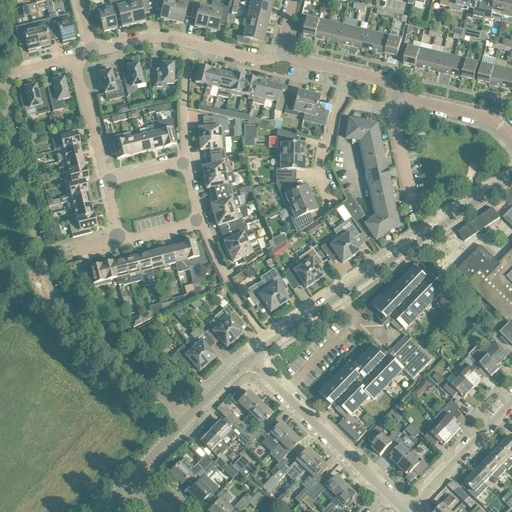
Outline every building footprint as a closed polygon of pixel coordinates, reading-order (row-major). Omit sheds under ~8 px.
[(134,25),(128,4),(122,6),(120,0),(111,0),(109,1),(111,8),(114,19),(120,17),(122,27),(125,27),(126,27),(129,27),(129,26),(134,25)] [(132,0),(134,3),(128,4),(134,25),(138,23),(139,24),(142,23),(142,22),(145,22),(142,11),(149,10),(146,0),(132,0)] [(167,20),(171,21),(176,0),(152,0),(152,5),(156,6),(156,7),(163,8),(160,19),(163,19),(163,20),(166,21),(167,20)] [(191,15),(194,0),(176,0),(171,21),(176,22),(176,23),(179,24),(179,23),(183,24),(185,14),(191,15)] [(201,28),(206,29),(211,9),(204,7),(206,1),(202,0),(194,0),(191,15),(197,16),(194,27),(198,27),(197,28),(201,29),(201,28)] [(451,0),(450,8),(449,10),(461,13),(462,9),(468,11),(470,0),(451,0)] [(470,0),(468,11),(474,12),(473,16),(484,19),(487,7),(488,3),(482,1),(482,0),(470,0)] [(502,23),(503,17),(507,0),(495,0),(493,8),(487,7),(484,19),(502,23)] [(511,0),(507,0),(503,17),(509,18),(508,22),(510,25),(511,25),(511,0)] [(245,10),(250,11),(269,16),(271,7),(252,2),(247,1),(245,10)] [(212,2),(211,9),(206,29),(211,30),(210,31),(214,32),(214,31),(217,32),(219,22),(226,23),(229,8),(223,7),(223,5),(212,2)] [(117,29),(114,19),(111,8),(103,10),(102,6),(97,7),(103,32),(112,30),(112,31),(115,30),(115,29),(117,29)] [(267,25),(269,16),(250,11),(248,20),(267,25)] [(59,32),(62,43),(63,45),(71,43),(70,40),(75,39),(69,14),(56,17),(55,13),(49,15),(50,19),(54,34),(59,32)] [(315,42),(316,38),(320,19),(308,16),(303,35),(315,37),(314,42),(315,42)] [(418,18),(411,16),(410,23),(416,25),(418,18)] [(54,34),(50,19),(39,22),(40,26),(34,28),(39,48),(43,47),(43,50),(51,48),(48,35),(54,34)] [(320,19),(316,38),(327,41),(332,22),(320,19)] [(267,25),(248,20),(246,29),(264,33),(267,25)] [(327,41),(339,44),(343,25),(332,22),(327,41)] [(19,43),(25,41),(28,53),(35,52),(35,49),(39,48),(34,28),(28,29),(27,25),(15,28),(19,43)] [(343,25),(339,44),(350,47),(355,27),(343,25)] [(355,27),(350,47),(362,49),(366,30),(355,27)] [(453,27),(451,34),(454,34),(460,36),(462,36),(463,29),(453,27)] [(264,33),(246,29),(244,38),(238,37),(236,43),(248,46),(250,40),(262,43),(264,33)] [(374,52),(378,33),(366,30),(362,49),(374,52)] [(385,55),(390,36),(378,33),(374,52),(385,55)] [(402,39),(392,36),(390,36),(385,55),(384,59),(385,59),(386,54),(398,57),(402,39)] [(415,71),(416,67),(420,48),(408,45),(404,64),(415,66),(414,71),(415,71)] [(420,48),(416,67),(427,70),(432,51),(420,48)] [(443,54),(432,51),(427,70),(439,73),(443,54)] [(443,54),(439,73),(450,76),(455,56),(443,54)] [(467,59),(455,56),(450,76),(462,78),(461,82),(462,78),(467,59)] [(479,62),(467,59),(462,78),(474,80),(479,62)] [(173,85),(173,83),(177,81),(173,73),(173,64),(161,63),(161,76),(155,76),(155,89),(166,89),(166,84),(173,85)] [(489,89),(490,85),(494,66),(482,63),(478,81),(489,84),(488,89),(489,89)] [(136,86),(146,84),(145,81),(145,71),(140,72),(138,64),(127,67),(130,80),(123,81),(126,93),(127,93),(128,96),(137,94),(138,92),(136,86)] [(501,88),(506,68),(494,66),(490,85),(501,88)] [(201,88),(206,89),(211,70),(211,69),(199,67),(195,83),(202,85),(201,88)] [(501,88),(511,90),(511,69),(506,68),(501,88)] [(110,101),(124,97),(123,92),(120,82),(114,83),(111,70),(99,73),(106,99),(110,101)] [(218,71),(218,72),(211,70),(206,89),(205,93),(217,96),(218,89),(222,72),(218,71)] [(227,73),(222,72),(218,89),(225,90),(224,94),(229,95),(233,76),(226,74),(227,73)] [(234,75),(233,76),(229,95),(241,97),(242,94),(246,78),(234,75)] [(63,100),(69,98),(64,78),(52,81),(55,94),(49,95),(53,112),(65,109),(63,100)] [(246,78),(242,94),(249,96),(248,99),(253,100),(258,81),(246,78)] [(258,79),(258,81),(253,100),(252,103),(264,106),(269,83),(265,82),(266,81),(258,79)] [(264,106),(275,109),(274,111),(281,113),(286,94),(279,93),(281,87),(273,85),(273,84),(269,83),(264,106)] [(39,98),(36,85),(24,88),(26,95),(20,96),(23,108),(29,107),(29,109),(35,107),(37,116),(50,112),(46,96),(39,98)] [(304,114),(309,94),(298,91),(295,104),(287,102),(284,114),(296,117),(298,113),(304,114)] [(309,94),(304,114),(310,116),(310,120),(322,123),(325,111),(317,109),(320,96),(309,94)] [(163,105),(157,106),(154,107),(155,112),(155,114),(164,112),(163,105)] [(228,132),(228,121),(211,117),(212,128),(199,129),(199,140),(221,138),(220,132),(228,132)] [(259,126),(260,120),(249,117),(248,121),(247,123),(259,126)] [(158,124),(159,128),(164,148),(176,145),(172,129),(173,129),(172,119),(163,122),(164,123),(158,124)] [(235,127),(233,127),(234,137),(242,137),(241,122),(235,120),(235,127)] [(376,125),(349,120),(346,139),(360,142),(368,175),(370,174),(372,183),(370,184),(377,216),(365,225),(376,240),(398,225),(388,180),(389,180),(387,170),(386,170),(376,125)] [(157,150),(156,149),(163,147),(164,148),(159,128),(154,129),(155,133),(148,134),(152,151),(157,150)] [(148,152),(152,151),(148,134),(146,129),(140,130),(141,133),(136,134),(140,153),(148,151),(148,152)] [(294,134),(284,132),(277,130),(277,149),(281,150),(281,157),(304,158),(305,145),(294,144),(294,134)] [(59,145),(60,150),(80,145),(77,133),(64,136),(63,132),(56,134),(57,138),(60,137),(62,144),(59,145)] [(133,155),(140,153),(136,134),(131,135),(130,133),(124,135),(124,137),(129,157),(133,156),(133,155)] [(112,155),(116,154),(117,160),(129,157),(124,137),(119,138),(120,142),(113,143),(113,144),(109,145),(112,155)] [(204,150),(205,159),(226,156),(226,155),(225,138),(221,138),(199,140),(200,151),(204,150)] [(64,154),(66,161),(83,156),(81,152),(79,145),(80,145),(60,150),(61,155),(64,154)] [(65,168),(66,173),(85,168),(83,161),(84,161),(83,156),(66,161),(68,167),(65,168)] [(204,178),(232,173),(227,163),(226,157),(226,156),(205,159),(206,167),(202,167),(204,178)] [(304,171),(304,158),(281,157),(280,165),(276,166),(276,184),(293,181),(293,170),(304,171)] [(68,184),(68,185),(88,180),(85,168),(66,173),(67,178),(70,177),(72,183),(68,184)] [(233,191),(231,185),(235,185),(232,174),(232,173),(204,178),(206,189),(219,187),(221,193),(233,191)] [(88,180),(68,185),(70,191),(66,192),(68,197),(87,192),(85,181),(88,180)] [(297,191),(293,181),(276,184),(283,201),(287,200),(290,208),(312,198),(307,186),(297,191)] [(348,189),(343,191),(342,192),(346,200),(341,203),(367,241),(371,238),(359,220),(365,216),(352,197),(352,196),(348,189)] [(214,216),(234,210),(241,208),(240,207),(241,207),(237,196),(235,197),(233,191),(219,196),(221,202),(211,206),(211,207),(210,209),(214,215),(214,216)] [(69,209),(74,208),(90,204),(89,200),(91,200),(89,192),(87,192),(68,197),(60,199),(61,204),(67,203),(69,209)] [(297,234),(305,229),(311,224),(307,215),(317,210),(312,198),(290,208),(293,215),(289,217),(297,234)] [(74,208),(76,215),(72,216),(74,220),(93,215),(92,215),(91,208),(90,204),(74,208)] [(241,208),(234,210),(214,216),(214,217),(215,225),(217,225),(218,227),(230,222),(232,229),(243,224),(242,219),(247,217),(247,205),(241,207),(240,207),(241,208)] [(500,218),(493,208),(458,232),(465,242),(480,232),(483,237),(488,234),(485,229),(500,218)] [(493,257),(481,246),(480,246),(481,247),(471,256),(470,256),(473,259),(469,263),(466,261),(457,271),(456,271),(468,283),(469,283),(479,293),(478,293),(478,294),(479,293),(489,303),(488,303),(489,304),(489,303),(499,313),(499,314),(500,313),(509,323),(500,333),(511,344),(511,209),(503,218),(504,218),(505,218),(511,224),(511,251),(503,261),(499,265),(492,257),(493,257)] [(92,233),(91,229),(96,227),(93,215),(74,220),(68,222),(69,222),(70,222),(74,237),(72,237),(72,238),(92,233)] [(228,252),(257,239),(254,233),(248,235),(244,226),(233,231),(236,237),(224,242),(228,252)] [(353,240),(358,237),(359,236),(353,226),(342,233),(341,231),(336,235),(339,240),(351,257),(360,251),(353,240)] [(272,239),(275,246),(287,242),(284,234),(272,239)] [(249,264),(263,254),(257,239),(228,252),(233,262),(245,257),(249,264)] [(335,253),(339,259),(342,264),(351,257),(339,240),(334,243),(332,240),(321,247),(322,249),(328,257),(335,253)] [(194,241),(182,244),(189,268),(193,267),(193,266),(206,263),(201,244),(196,245),(194,241)] [(182,262),(183,265),(187,264),(188,268),(189,268),(182,244),(182,245),(175,247),(175,246),(171,247),(175,264),(182,262)] [(168,265),(175,264),(171,247),(167,248),(167,249),(159,251),(164,270),(169,269),(168,265)] [(324,276),(318,267),(323,264),(313,249),(298,258),(303,265),(315,282),(324,276)] [(148,253),(152,269),(159,268),(159,271),(164,270),(159,251),(152,253),(152,252),(148,253)] [(141,276),(142,281),(154,278),(152,269),(148,253),(143,254),(144,255),(136,257),(141,276)] [(124,259),(131,284),(142,281),(141,276),(136,257),(129,259),(129,258),(124,259)] [(113,262),(119,286),(123,284),(123,286),(131,284),(124,259),(120,260),(120,261),(113,263),(113,262)] [(118,286),(119,286),(113,262),(101,265),(106,285),(111,283),(110,280),(117,279),(117,282),(118,286)] [(420,262),(419,264),(409,274),(410,275),(402,283),(401,282),(395,287),(397,289),(393,293),(391,292),(385,297),(387,299),(383,303),(382,301),(376,307),(382,314),(379,317),(388,327),(391,323),(400,332),(404,328),(406,330),(449,286),(443,280),(444,278),(439,273),(435,277),(420,262)] [(101,286),(106,285),(101,265),(89,268),(93,284),(100,283),(101,286)] [(315,282),(303,265),(298,268),(295,265),(286,271),(287,273),(293,281),(298,278),(306,289),(315,282)] [(286,286),(279,276),(274,269),(260,279),(262,282),(279,307),(288,301),(281,290),(286,286)] [(257,285),(260,290),(251,296),(258,306),(263,302),(270,313),(279,307),(262,282),(257,285)] [(203,293),(201,286),(198,285),(193,286),(194,291),(196,297),(203,293)] [(190,292),(183,297),(185,302),(196,297),(194,291),(190,292)] [(173,302),(174,307),(185,302),(183,297),(172,299),(173,302)] [(197,300),(191,305),(195,310),(201,304),(197,300)] [(173,302),(161,305),(163,313),(174,307),(173,302)] [(161,304),(149,307),(152,318),(153,318),(163,313),(161,305),(161,304)] [(239,339),(239,337),(243,333),(234,323),(239,318),(228,306),(214,318),(235,340),(237,341),(239,339)] [(179,320),(186,315),(180,308),(174,314),(179,320)] [(131,321),(133,327),(142,323),(140,316),(131,321)] [(209,324),(212,327),(205,333),(213,342),(218,338),(226,348),(231,344),(232,345),(235,343),(234,341),(235,340),(214,318),(215,319),(209,324)] [(211,343),(205,336),(201,332),(202,331),(199,327),(191,334),(196,340),(196,341),(194,341),(191,344),(191,346),(207,364),(216,357),(207,347),(211,343)] [(357,442),(364,435),(367,432),(351,416),(370,397),(374,400),(403,370),(413,380),(432,360),(411,339),(409,341),(406,337),(392,351),(388,348),(385,351),(377,344),(367,353),(369,355),(365,359),(363,357),(358,363),(359,365),(355,369),(350,364),(351,366),(347,370),(346,368),(340,374),(341,376),(338,380),(336,378),(330,384),(332,386),(328,389),(326,388),(321,394),(327,400),(323,404),(329,409),(332,405),(345,418),(339,424),(357,442)] [(156,347),(162,353),(167,348),(162,342),(156,347)] [(497,367),(503,361),(509,355),(495,342),(476,362),(485,372),(491,377),(501,367),(500,367),(498,369),(497,367)] [(183,347),(180,349),(173,356),(186,366),(190,362),(199,372),(207,364),(191,346),(193,349),(191,351),(187,351),(183,347)] [(476,362),(471,367),(464,360),(457,368),(459,370),(457,372),(473,388),(481,380),(479,378),(485,372),(476,362)] [(473,388),(457,372),(450,366),(447,369),(455,377),(458,380),(452,386),(449,383),(444,388),(454,397),(458,393),(462,396),(464,394),(465,396),(464,398),(473,388)] [(426,381),(413,392),(418,397),(430,385),(426,381)] [(239,391),(230,401),(234,405),(237,404),(239,403),(250,414),(260,403),(249,392),(245,397),(244,397),(239,391)] [(449,404),(434,419),(437,422),(453,436),(461,429),(458,426),(465,420),(467,422),(464,419),(460,415),(457,411),(460,408),(452,401),(449,404)] [(260,403),(250,414),(261,425),(266,420),(266,421),(267,419),(271,414),(260,403)] [(234,427),(236,428),(241,423),(230,412),(225,417),(235,427),(234,427)] [(251,443),(236,428),(234,427),(230,431),(221,422),(211,432),(221,441),(226,436),(232,441),(236,437),(238,438),(237,439),(246,448),(251,443)] [(430,432),(425,437),(427,440),(434,447),(439,442),(441,444),(443,442),(445,444),(443,446),(453,436),(437,422),(434,425),(437,428),(432,434),(430,432)] [(260,434),(255,429),(251,433),(241,423),(236,428),(251,443),(260,434)] [(281,423),(274,430),(265,439),(274,449),(290,432),(281,423)] [(403,432),(411,440),(419,432),(411,424),(403,432)] [(380,456),(386,451),(395,441),(395,440),(401,434),(399,432),(391,432),(391,436),(389,438),(386,438),(377,430),(375,433),(368,440),(374,446),(373,448),(371,446),(380,456)] [(228,448),(221,441),(211,432),(201,442),(208,449),(217,457),(221,452),(222,454),(228,448)] [(280,453),(283,457),(284,457),(290,452),(300,442),(290,432),(274,449),(279,453),(280,453)] [(500,446),(511,457),(511,439),(509,437),(500,446)] [(395,441),(386,451),(392,457),(390,459),(398,467),(414,451),(410,448),(407,451),(395,441)] [(502,466),(503,466),(508,471),(511,466),(511,457),(500,446),(491,455),(502,466)] [(301,456),(290,467),(300,477),(306,470),(317,458),(308,449),(301,456)] [(420,464),(417,461),(413,458),(416,454),(414,451),(398,467),(408,476),(414,471),(418,475),(428,465),(423,461),(420,464)] [(205,455),(197,464),(203,470),(211,461),(205,455)] [(494,475),(502,466),(491,455),(482,464),(494,475)] [(245,479),(255,468),(250,462),(249,463),(241,456),(233,464),(241,472),(239,473),(245,479)] [(219,458),(214,463),(224,472),(228,467),(225,463),(219,458)] [(306,480),(301,485),(309,493),(312,490),(314,489),(319,484),(316,480),(316,479),(320,475),(327,468),(317,458),(306,470),(311,475),(306,480)] [(179,463),(169,474),(181,485),(185,481),(189,484),(203,470),(197,464),(193,468),(184,459),(179,463)] [(274,466),(269,472),(273,476),(279,471),(285,465),(286,463),(282,459),(275,467),(274,466)] [(211,461),(203,470),(208,474),(216,466),(211,461)] [(485,484),(490,478),(495,484),(499,480),(494,475),(482,464),(474,473),(485,484)] [(279,471),(273,476),(274,477),(279,481),(290,470),(285,465),(279,471)] [(476,493),(483,486),(485,484),(474,473),(465,482),(476,493)] [(195,485),(188,492),(200,504),(207,497),(210,494),(212,495),(218,489),(204,476),(202,477),(195,485)] [(336,497),(346,487),(336,477),(326,487),(336,497)] [(309,493),(307,496),(313,502),(325,490),(319,484),(314,489),(312,490),(309,493)] [(346,487),(336,497),(322,511),(330,511),(339,503),(345,509),(346,507),(347,508),(357,497),(346,487)] [(455,493),(465,502),(469,498),(459,488),(455,493)] [(258,492),(248,503),(254,508),(264,498),(258,492)] [(219,501),(215,504),(208,511),(231,511),(234,509),(229,505),(233,500),(227,493),(219,501)] [(281,495),(274,503),(281,509),(288,501),(281,495)] [(451,511),(448,508),(456,500),(451,495),(443,504),(443,505),(436,511),(451,511)] [(307,496),(302,501),(312,511),(317,506),(313,502),(307,496)] [(243,498),(234,507),(238,511),(248,503),(243,498)] [(465,502),(473,511),(478,506),(469,498),(465,502)]
